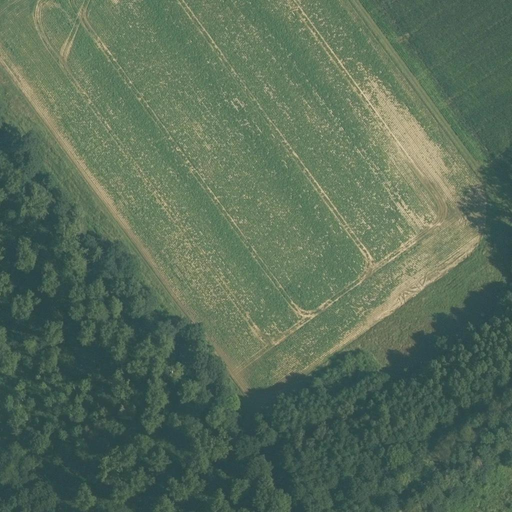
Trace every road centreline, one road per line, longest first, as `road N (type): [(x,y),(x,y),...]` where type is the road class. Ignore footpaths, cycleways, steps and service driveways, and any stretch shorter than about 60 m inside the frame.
road 1 (track): [(298,511),(198,363),(0,136)]
road 2 (track): [(511,214),(354,0)]
road 3 (track): [(83,511),(0,407)]
